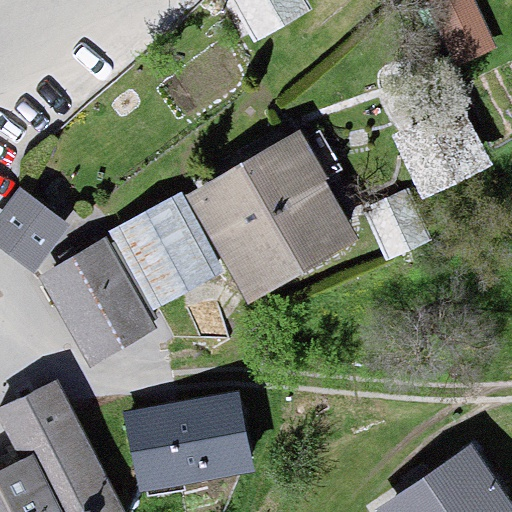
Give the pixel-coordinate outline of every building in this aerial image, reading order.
[(309,0),(231,0),(253,39),(313,5),(309,0)] [(476,0),(426,0),(454,61),(496,42),(476,0)] [(446,61),(382,94),(441,210),(505,177),(454,78),(446,61)] [(311,140),(202,199),(267,319),(376,260),(311,140)] [(93,222),(42,184),(0,240),(0,246),(49,282),(93,222)] [(188,206),(123,242),(168,322),(233,285),(188,206)] [(116,249),(52,283),(104,378),(168,344),(116,249)] [(140,511),(72,390),(22,418),(74,511),(140,511)] [(257,402),(141,427),(159,508),(275,483),(257,402)] [(511,511),(511,498),(484,460),(412,511),(511,511)] [(71,511),(48,471),(0,497),(0,511),(71,511)]
